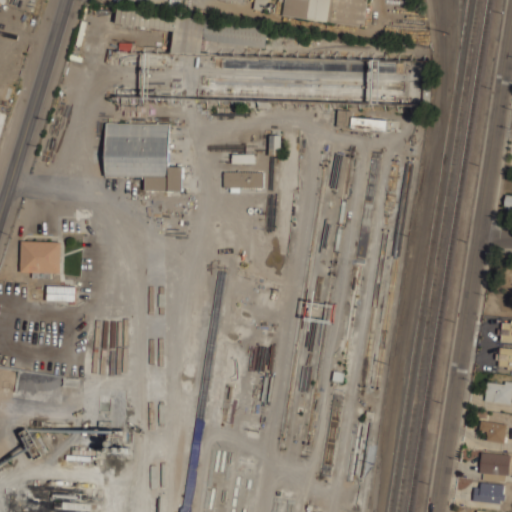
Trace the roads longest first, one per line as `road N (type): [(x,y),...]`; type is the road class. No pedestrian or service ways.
road 1 (tertiary): [(511,26),(436,511)]
road 2 (secondary): [(64,0),(0,220)]
